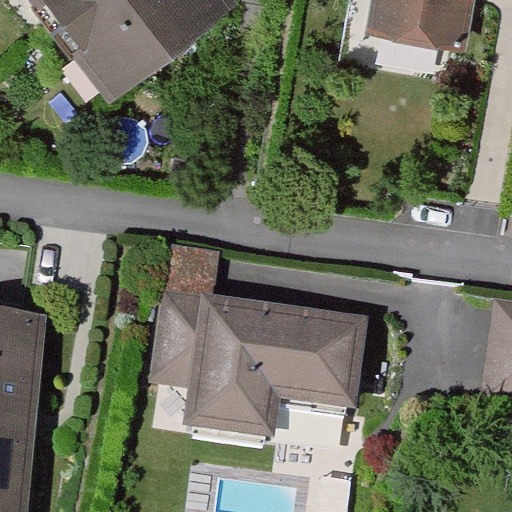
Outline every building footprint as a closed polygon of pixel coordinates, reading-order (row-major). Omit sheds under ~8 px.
[(234,0),(47,0),(118,94),(238,4),(234,0)] [(372,0),(367,31),(465,47),(472,0),(372,0)] [(381,43),(381,64),(454,66),(454,46),(381,43)] [(368,322),(161,294),(149,384),(189,390),(183,430),(277,443),(282,403),(356,413),(368,322)] [(511,302),(495,300),(477,403),(511,409),(511,302)] [(30,511),(48,305),(0,301),(0,511),(30,511)]
